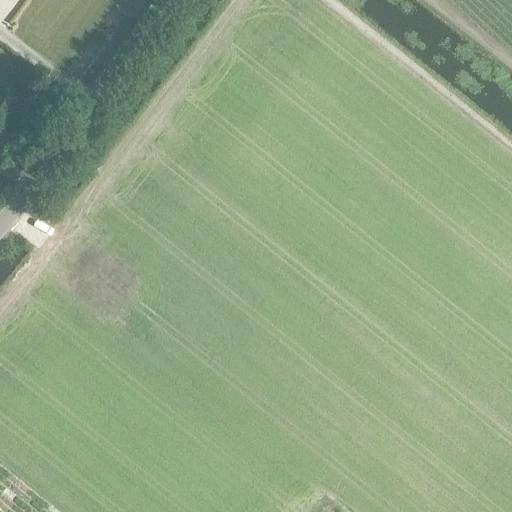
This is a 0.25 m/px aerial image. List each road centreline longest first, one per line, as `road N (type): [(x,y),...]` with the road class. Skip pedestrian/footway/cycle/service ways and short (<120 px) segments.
road 1 (track): [(241,0),(0,309)]
road 2 (unclassified): [(0,226),(164,0)]
